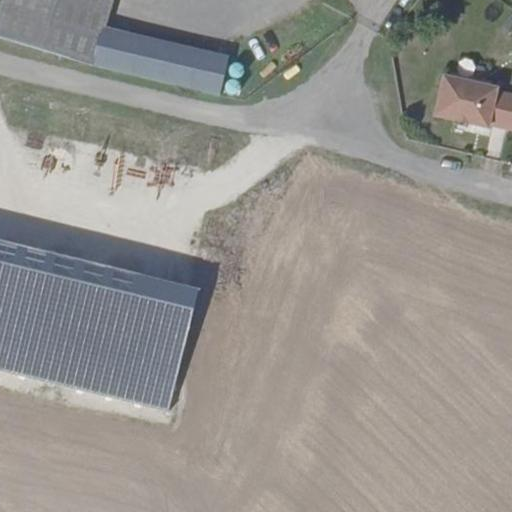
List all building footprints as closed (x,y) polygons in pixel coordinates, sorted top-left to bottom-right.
[(0,0),(0,34),(90,62),(102,24),(109,0),(0,0)] [(511,12),(503,27),(511,31),(511,12)] [(290,17),(283,24),(304,46),(311,39),(290,17)] [(102,24),(90,62),(217,93),(227,55),(102,24)] [(487,125),(511,131),(511,95),(494,92),(494,90),(442,77),(434,116),(487,128),(487,125)] [(199,288),(0,240),(0,369),(169,411),(199,288)]
